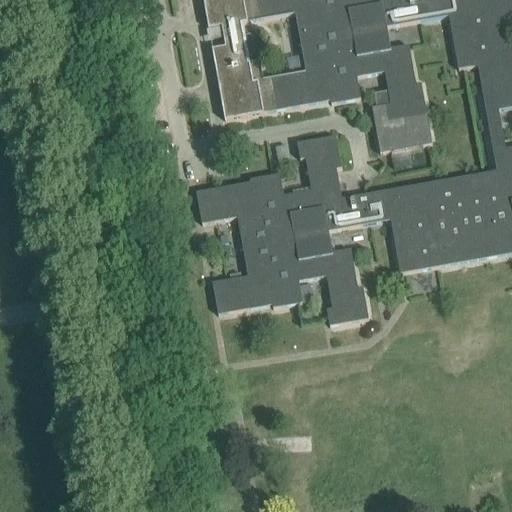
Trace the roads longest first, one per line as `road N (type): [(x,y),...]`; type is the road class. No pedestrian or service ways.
road 1 (residential): [(109,299),(56,0)]
road 2 (residential): [(146,511),(109,299)]
